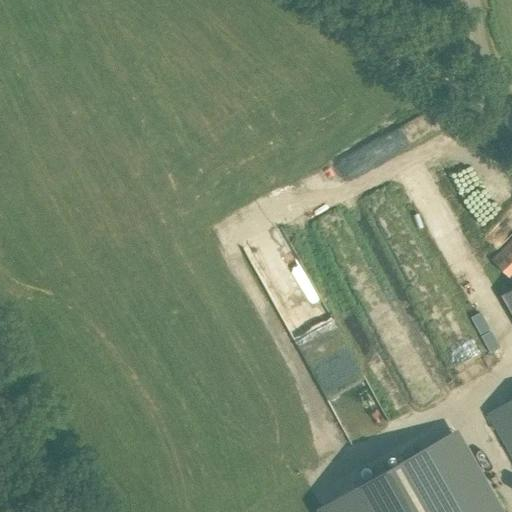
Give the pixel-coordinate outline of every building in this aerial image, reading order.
[(453,171),(441,178),(453,198),(464,192),(453,171)] [(511,279),(511,238),(491,258),(511,279)] [(511,312),(511,289),(502,295),(511,312)] [(227,375),(207,345),(181,361),(201,392),(227,375)] [(511,401),(490,415),(511,453),(511,401)] [(504,511),(455,425),(313,505),(317,511),(504,511)]
